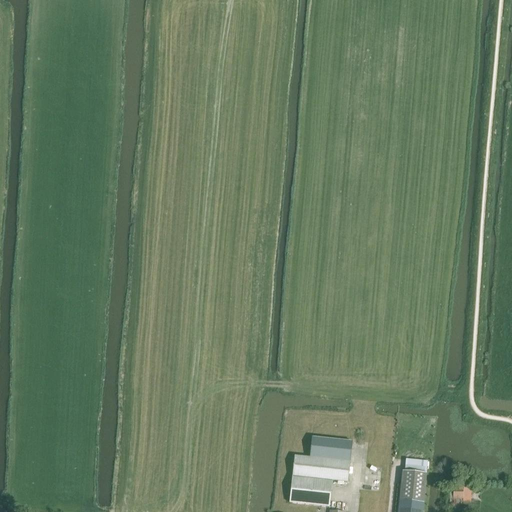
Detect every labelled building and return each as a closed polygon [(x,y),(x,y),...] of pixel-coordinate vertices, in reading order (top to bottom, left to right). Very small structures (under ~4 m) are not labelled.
[(312,439),(310,459),(350,463),(352,444),(312,439)] [(333,481),(348,483),(350,463),(310,459),(294,457),(292,477),(333,481)] [(406,460),(405,472),(427,474),(428,462),(406,460)] [(423,511),(427,474),(405,472),(403,472),(399,511),(423,511)] [(330,508),(333,481),(292,477),(289,504),(330,508)] [(453,500),(463,500),(463,491),(454,490),(453,500)]
